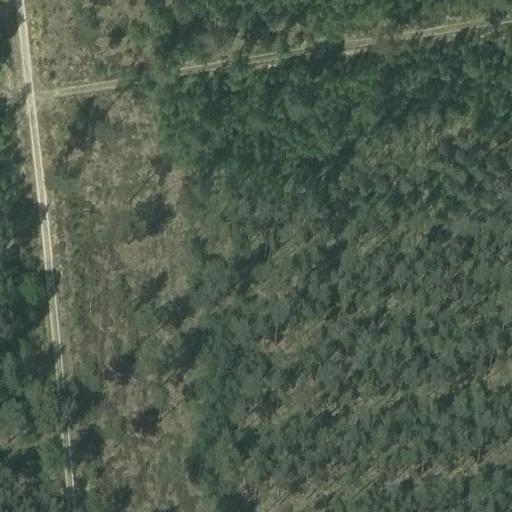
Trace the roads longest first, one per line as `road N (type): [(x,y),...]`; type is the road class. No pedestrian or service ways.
road 1 (track): [(72,511),(20,0)]
road 2 (track): [(27,80),(511,12)]
